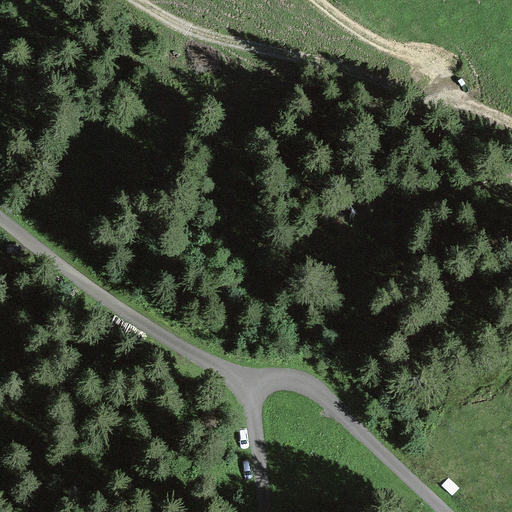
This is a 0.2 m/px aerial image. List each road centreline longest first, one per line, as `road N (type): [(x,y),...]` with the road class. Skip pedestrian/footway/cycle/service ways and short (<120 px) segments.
road 1 (track): [(315,0),(434,64),(460,100),(228,41),(139,0)]
road 2 (track): [(440,511),(323,395),(291,379),(264,384),(254,401),(263,511)]
road 3 (track): [(0,212),(82,278),(257,391)]
